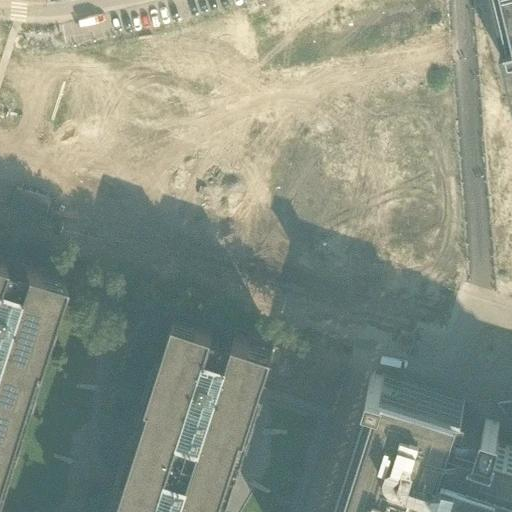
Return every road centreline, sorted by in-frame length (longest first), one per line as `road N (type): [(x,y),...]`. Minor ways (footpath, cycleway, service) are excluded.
road 1 (unknown): [(220,172),(67,118),(77,62),(206,88),(341,76),(439,51),(456,30),(459,0)]
road 2 (residential): [(0,225),(429,365)]
road 3 (unknown): [(449,0),(282,41),(272,38),(262,0)]
